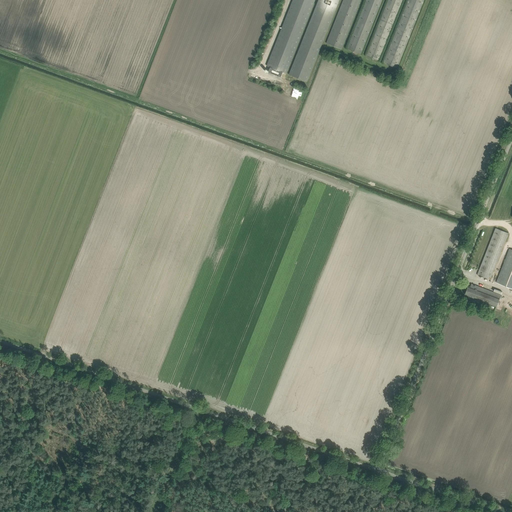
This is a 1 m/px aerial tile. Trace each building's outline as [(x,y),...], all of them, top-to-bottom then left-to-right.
[(283,72),(286,74),(315,0),(292,0),(267,66),(270,67),(268,72),(281,77),(283,72)] [(318,0),(289,75),(307,82),(339,0),(318,0)] [(343,0),(326,43),(341,49),(360,0),(343,0)] [(366,0),(347,49),(361,54),(381,0),(366,0)] [(388,0),(366,56),(378,60),(402,0),(388,0)] [(408,0),(384,63),(397,68),(423,0),(408,0)] [(477,275),(482,277),(487,279),(505,232),(496,228),(477,275)] [(496,282),(511,288),(511,249),(509,249),(496,282)] [(465,294),(470,296),(496,306),(501,295),(476,286),(471,284),(470,287),(468,286),(465,294)]
